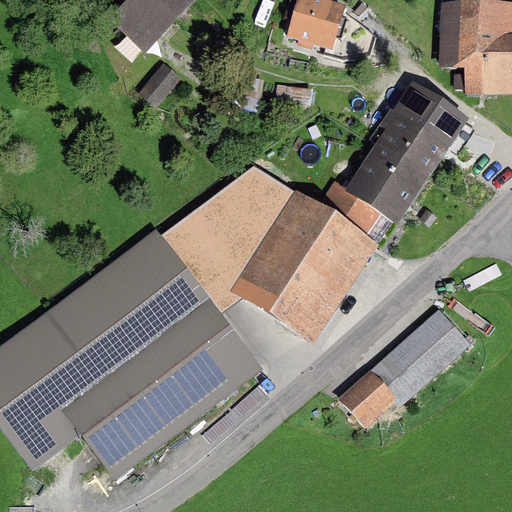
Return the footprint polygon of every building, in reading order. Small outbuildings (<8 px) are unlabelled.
[(198,11),(186,0),(136,0),(111,26),(147,62),(198,11)] [(300,0),(287,46),(333,60),(347,15),(347,13),(333,9),(335,0),(308,0),(308,2),(301,0),(300,0)] [(468,14),(468,0),(443,0),(441,12),(440,36),(444,36),(444,13),(468,14)] [(467,101),(511,102),(511,0),(468,0),(468,14),(444,13),(444,36),(442,79),(467,80),(467,101)] [(373,41),(347,15),(333,60),(346,65),(366,63),(373,41)] [(138,101),(155,115),(181,84),(164,70),(138,101)] [(228,302),(316,358),(380,255),(366,248),(379,228),(398,240),(470,131),(411,89),(380,135),(387,139),(350,196),(335,185),(315,215),(294,200),(228,302)] [(314,95),(278,89),(275,106),(311,113),(314,95)] [(157,240),(0,357),(0,439),(33,483),(80,447),(116,495),(265,383),(157,240)] [(365,440),(395,414),(398,418),(474,352),(441,315),(337,407),(365,440)]
